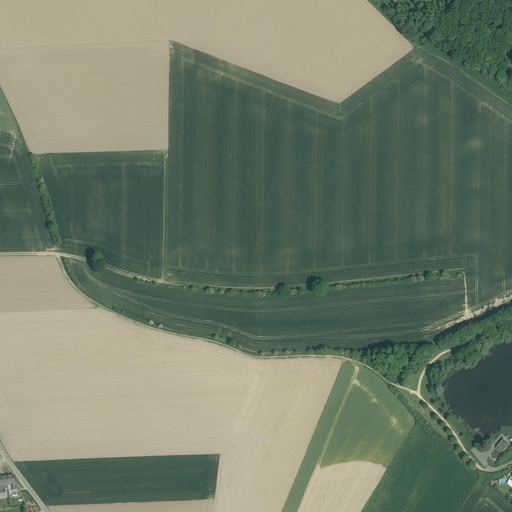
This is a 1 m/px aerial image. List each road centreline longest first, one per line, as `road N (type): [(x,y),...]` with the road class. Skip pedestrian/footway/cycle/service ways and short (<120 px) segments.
road 1 (track): [(0,255),(58,254),(143,279),(239,289),(464,270)]
road 2 (track): [(58,254),(79,290),(139,324),(254,357),(356,360),(418,394)]
road 3 (track): [(511,321),(443,353),(419,382),(418,394),(487,470)]
